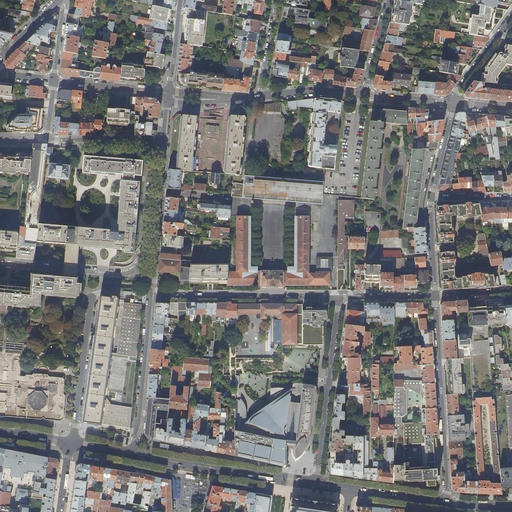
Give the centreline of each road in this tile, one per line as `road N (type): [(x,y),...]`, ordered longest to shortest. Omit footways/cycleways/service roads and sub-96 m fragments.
road 1 (residential): [(164,142),(152,152),(137,268),(0,263)]
road 2 (residential): [(434,297),(447,502)]
road 3 (residential): [(338,297),(149,296)]
road 4 (residential): [(316,484),(338,297)]
road 5 (secondary): [(316,484),(133,454)]
road 6 (residential): [(149,296),(133,454)]
road 7 (residential): [(164,142),(149,296)]
road 8 (unclassified): [(70,442),(90,299)]
